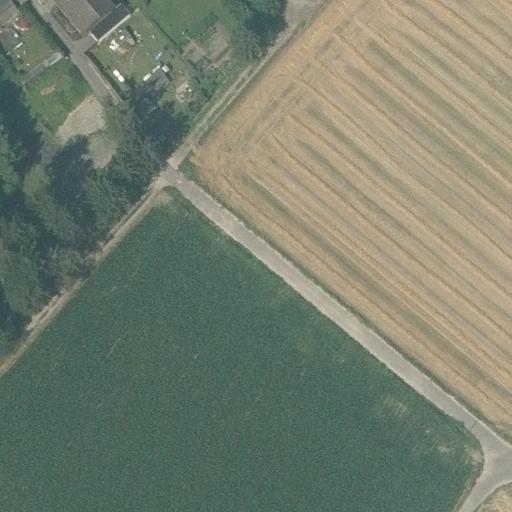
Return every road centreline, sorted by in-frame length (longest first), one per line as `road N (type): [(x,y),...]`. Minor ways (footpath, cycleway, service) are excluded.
road 1 (track): [(87,69),(166,164),(511,456)]
road 2 (track): [(166,164),(0,357)]
